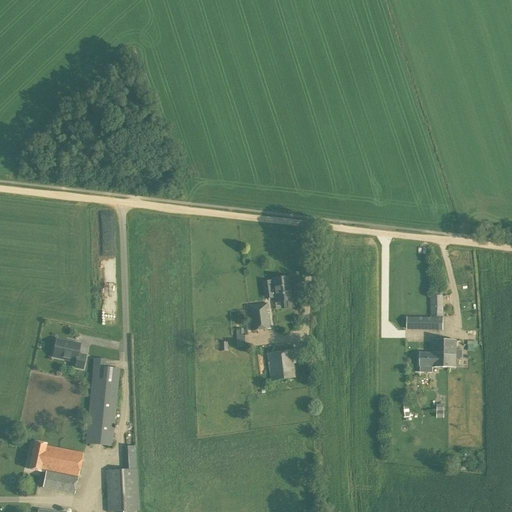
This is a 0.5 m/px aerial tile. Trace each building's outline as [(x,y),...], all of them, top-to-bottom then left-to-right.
[(288,277),(272,279),(275,302),(280,302),(280,309),(294,307),(293,299),(292,299),(288,277)] [(431,317),(442,317),(442,296),(431,296),(431,317)] [(251,331),(271,328),(267,303),(247,306),(251,331)] [(442,330),(442,318),(407,318),(407,329),(442,330)] [(83,369),(85,356),(78,354),(80,344),(56,339),(52,357),(75,362),(74,367),(83,369)] [(220,351),(227,351),(227,342),(219,342),(220,351)] [(440,354),(455,355),(456,342),(433,342),(433,352),(440,351),(440,354)] [(270,381),(295,378),(291,350),(267,353),(270,381)] [(455,358),(455,355),(440,354),(440,351),(433,352),(433,353),(421,353),(420,367),(420,373),(433,373),(433,367),(455,368),(455,367),(459,367),(459,359),(455,358)] [(112,446),(120,368),(93,366),(85,444),(112,446)] [(46,445),(34,443),(29,469),(41,472),(41,470),(46,471),(43,487),(51,489),(54,472),(77,476),(81,453),(45,446),(46,445)] [(134,511),(139,511),(137,469),(136,469),(135,446),(124,446),(125,455),(123,455),(125,470),(106,471),(108,511),(116,511),(123,511),(122,511),(134,511)]
